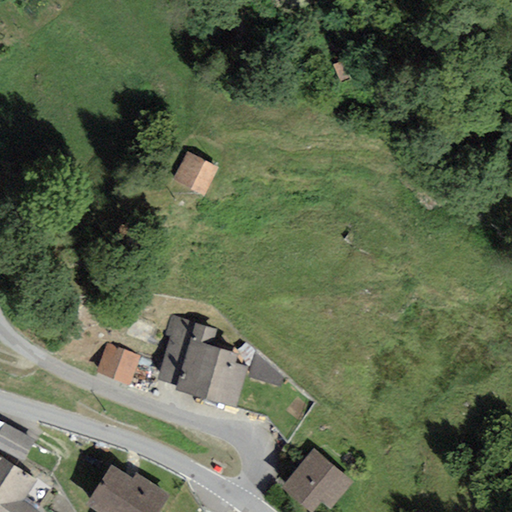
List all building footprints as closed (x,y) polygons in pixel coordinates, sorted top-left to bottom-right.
[(188,152),(173,179),(203,196),(218,168),(188,152)] [(217,329),(172,316),(166,335),(171,337),(157,380),(177,386),(176,390),(234,407),(246,367),(236,364),(239,354),(212,346),(217,329)] [(108,343),(96,372),(128,385),(139,356),(108,343)] [(284,377),(257,352),(250,377),(282,386),(284,377)] [(34,441),(6,424),(0,434),(0,449),(22,462),(34,441)] [(353,482),(314,449),(282,488),(309,511),(313,511),(321,504),(330,510),(353,482)] [(34,482),(2,460),(0,462),(0,511),(36,511),(21,501),(34,482)] [(134,479),(111,465),(85,505),(96,511),(158,511),(169,495),(137,474),(134,479)]
